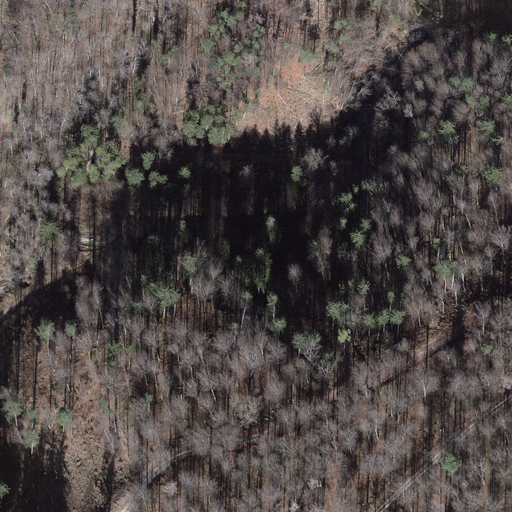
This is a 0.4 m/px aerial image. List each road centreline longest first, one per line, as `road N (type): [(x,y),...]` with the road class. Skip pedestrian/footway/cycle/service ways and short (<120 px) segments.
road 1 (track): [(511,309),(282,429),(165,462),(124,511)]
road 2 (track): [(0,320),(53,277),(137,244),(284,231),(333,199),(358,168)]
road 3 (track): [(358,168),(332,154),(146,150),(64,121),(36,120),(0,134)]
road 4 (track): [(358,168),(418,52),(458,9),(482,3),(511,17)]
road 5 (track): [(511,401),(470,428),(379,511)]
